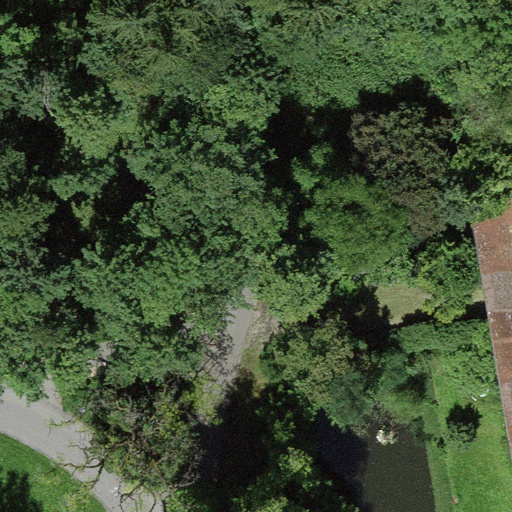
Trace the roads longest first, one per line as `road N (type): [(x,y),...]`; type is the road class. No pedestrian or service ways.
road 1 (track): [(255,0),(262,220),(248,316)]
road 2 (unclassified): [(0,410),(84,452),(137,511)]
